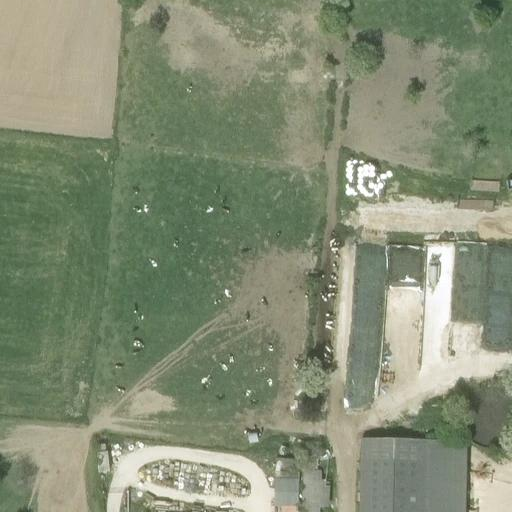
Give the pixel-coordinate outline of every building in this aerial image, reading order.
[(423,327),(426,252),(399,251),(397,297),(386,296),(385,326),(423,327)] [(330,411),(331,391),(314,390),(313,411),(330,411)] [(465,403),(461,412),(461,422),(463,431),(469,440),(476,446),(485,449),(495,449),(505,445),(511,439),(511,399),(508,396),(500,391),(490,390),(481,392),(472,396),(465,403)] [(359,461),(358,511),(464,511),(465,463),(466,442),(360,440),(359,461)] [(105,446),(95,447),(98,475),(109,474),(107,453),(106,453),(105,446)] [(320,511),(320,509),(328,509),(330,462),(325,462),(325,460),(303,460),(301,511),(320,511)]
